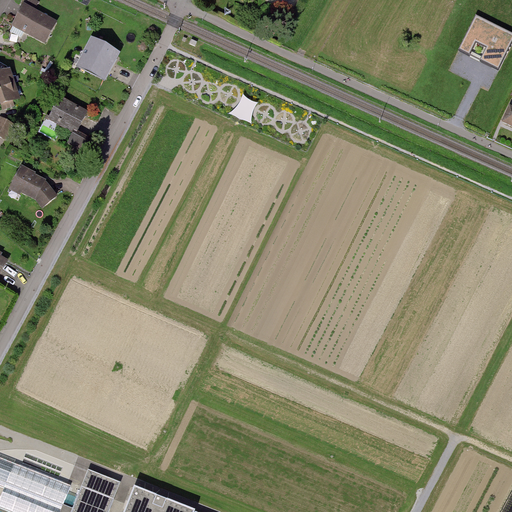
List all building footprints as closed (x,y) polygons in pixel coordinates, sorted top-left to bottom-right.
[(60,24),(27,6),(15,28),(47,46),(60,24)] [(511,35),(476,16),(458,50),(499,70),(511,44),(511,35)] [(90,41),(76,67),(109,84),(122,58),(90,41)] [(12,73),(0,76),(0,95),(3,104),(20,99),(12,73)] [(47,118),(43,125),(44,126),(55,132),(59,125),(74,134),(69,144),(81,151),(87,139),(77,133),(87,114),(61,100),(49,120),(47,118)] [(511,109),(509,109),(502,126),(511,130),(511,109)] [(15,126),(0,118),(0,140),(6,143),(15,126)] [(22,169),(12,187),(36,199),(43,208),(56,198),(44,183),(29,175),(30,173),(22,169)] [(0,278),(11,260),(0,254),(0,278)] [(65,511),(75,488),(0,456),(0,487),(7,490),(0,506),(0,507),(12,511),(65,511)] [(111,511),(122,487),(88,473),(72,511),(111,511)] [(179,511),(137,494),(130,511),(179,511)]
